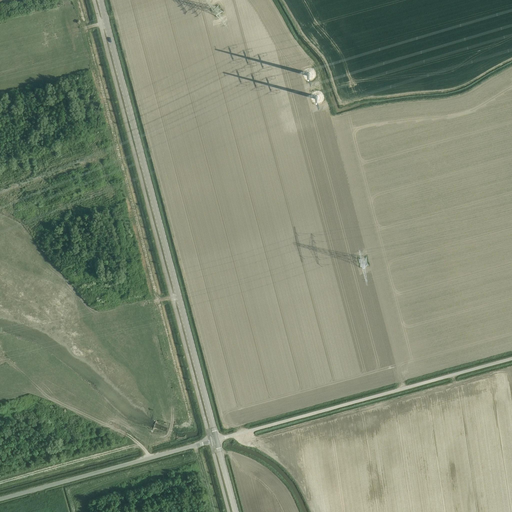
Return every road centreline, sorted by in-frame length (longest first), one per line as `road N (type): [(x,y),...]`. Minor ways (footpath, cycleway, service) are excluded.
road 1 (tertiary): [(217,440),(98,0)]
road 2 (track): [(210,441),(166,420),(90,307),(0,216)]
road 3 (unclassified): [(217,440),(511,358)]
road 4 (unclassified): [(0,499),(217,440)]
